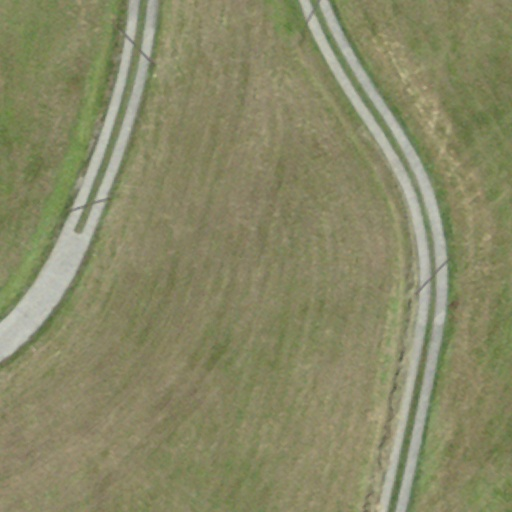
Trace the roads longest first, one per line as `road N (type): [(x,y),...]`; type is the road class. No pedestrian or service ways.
road 1 (track): [(321,0),(324,16),(384,99),(443,217),(432,342),(396,511)]
road 2 (track): [(0,333),(69,260),(144,64),(147,0)]
